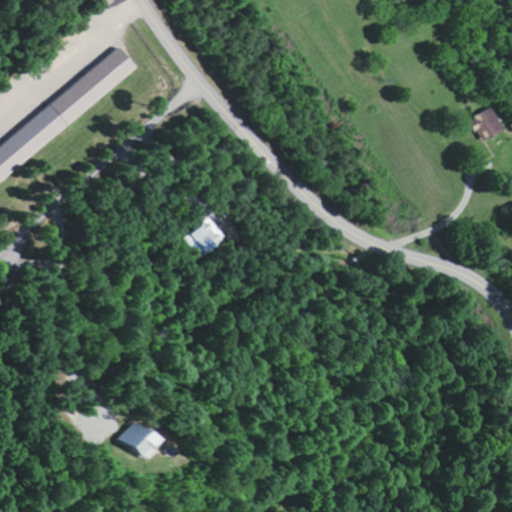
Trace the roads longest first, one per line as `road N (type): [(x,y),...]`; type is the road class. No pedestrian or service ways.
road 1 (tertiary): [(511,319),(473,280),(381,245),(308,195),(204,85),(142,0)]
road 2 (residential): [(422,262),(450,236),(450,178),(380,81),(379,0)]
